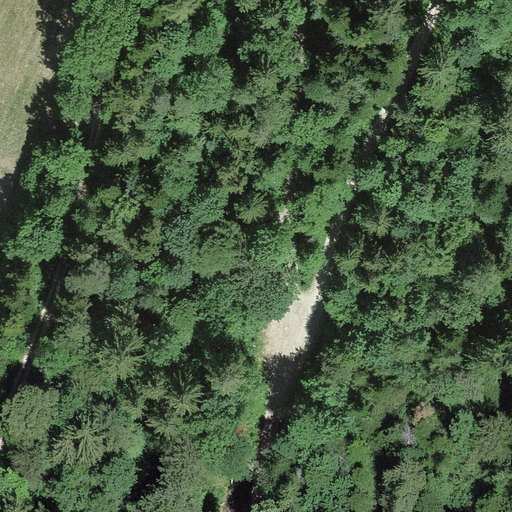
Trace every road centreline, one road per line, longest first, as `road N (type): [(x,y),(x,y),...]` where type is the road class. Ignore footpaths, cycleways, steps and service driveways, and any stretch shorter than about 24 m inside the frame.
road 1 (track): [(150,0),(93,131),(58,298),(0,424)]
road 2 (track): [(451,0),(298,355)]
road 3 (track): [(311,0),(288,122),(298,355)]
road 4 (track): [(298,355),(249,511)]
